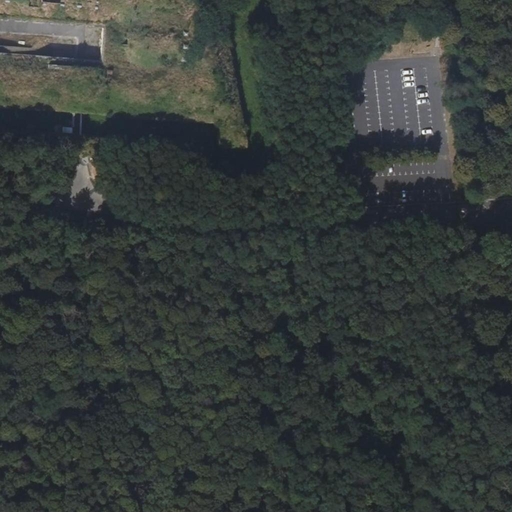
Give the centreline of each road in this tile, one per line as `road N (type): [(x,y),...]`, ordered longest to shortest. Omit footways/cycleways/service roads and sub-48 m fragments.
road 1 (unclassified): [(511,209),(229,233),(131,225),(85,210)]
road 2 (unclassified): [(73,59),(85,210)]
